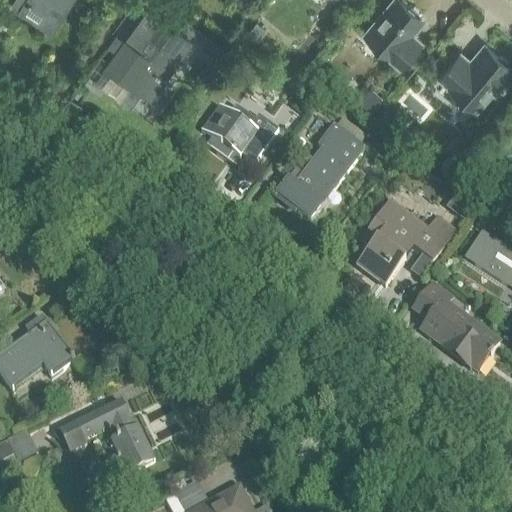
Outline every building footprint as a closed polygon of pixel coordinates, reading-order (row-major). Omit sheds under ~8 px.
[(68,0),(13,0),(12,3),(22,9),(26,3),(42,14),(38,20),(50,28),(68,0)] [(398,0),(397,0),(367,35),(377,44),(378,50),(385,56),(390,55),(402,65),(419,44),(407,35),(421,19),(398,0)] [(135,50),(117,76),(151,100),(191,44),(182,37),(177,44),(154,28),(159,21),(146,12),(124,43),(135,50)] [(255,23),(248,32),(257,40),(265,30),(255,23)] [(442,76),(453,86),(452,88),(452,92),(459,98),(463,97),(475,107),(492,87),(497,91),(511,74),(507,70),(509,67),(486,47),(471,66),(459,56),(442,76)] [(212,56),(190,88),(204,98),(226,66),(212,56)] [(368,116),(379,102),(364,90),(353,104),(368,116)] [(202,135),(201,134),(201,135),(211,143),(206,151),(227,165),(232,158),(240,163),(240,162),(239,161),(242,158),(255,167),(278,134),(258,119),(255,123),(235,109),(230,117),(219,109),(219,110),(220,111),(202,135)] [(381,127),(380,131),(391,133),(393,133),(396,116),(384,113),(381,127)] [(288,180),(276,196),(311,223),(364,154),(333,130),(316,152),(319,154),(295,185),(288,180)] [(376,244),(356,270),(384,293),(404,265),(403,264),(411,253),(433,269),(457,235),(437,220),(428,233),(389,205),(366,236),(376,244)] [(481,237),(464,263),(480,273),(505,290),(507,287),(511,290),(511,237),(511,238),(503,252),(496,247),(481,237)] [(451,302),(432,288),(413,314),(429,325),(421,335),(434,344),(436,341),(464,361),(462,365),(478,376),(489,362),(491,363),(494,359),(492,358),(500,347),(447,308),(451,302)] [(47,328),(44,330),(41,325),(27,336),(30,340),(0,361),(0,379),(13,397),(44,375),(52,385),(76,368),(47,328)] [(119,460),(108,466),(119,487),(156,468),(139,435),(134,438),(129,427),(132,426),(122,406),(61,438),(72,459),(89,450),(88,448),(114,434),(120,444),(113,448),(119,460)] [(0,470),(16,462),(21,471),(40,461),(28,439),(0,453),(0,470)] [(222,508),(215,511),(209,511),(201,498),(195,487),(187,491),(181,481),(169,487),(175,498),(166,503),(170,511),(250,511),(240,493),(220,505),(222,508)]
